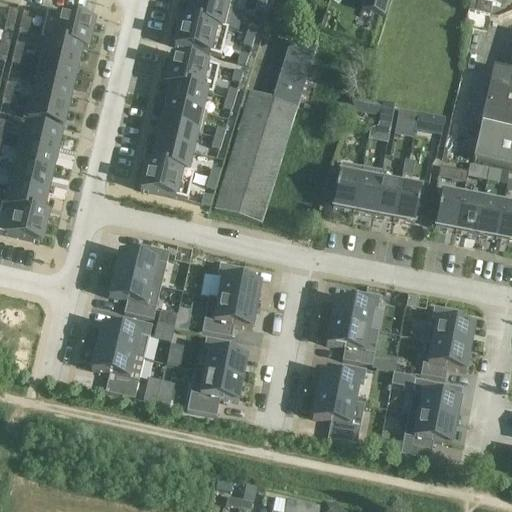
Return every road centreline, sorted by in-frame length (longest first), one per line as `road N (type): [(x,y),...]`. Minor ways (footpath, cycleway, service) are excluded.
road 1 (residential): [(90,216),(135,0)]
road 2 (residential): [(90,216),(303,259)]
road 3 (residential): [(303,259),(509,296)]
road 4 (residential): [(475,473),(509,296)]
road 5 (residential): [(271,430),(303,259)]
